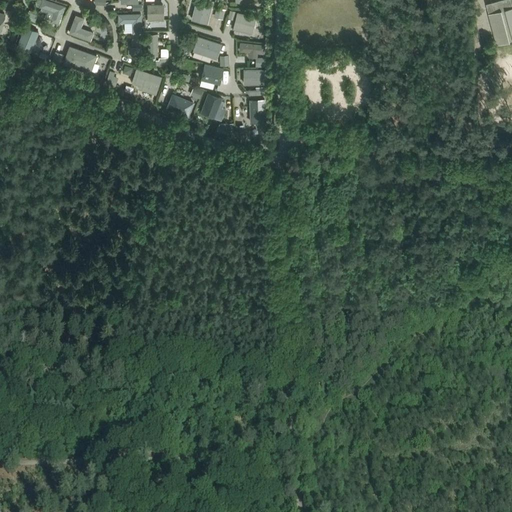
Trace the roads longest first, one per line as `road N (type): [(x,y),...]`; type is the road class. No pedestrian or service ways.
road 1 (track): [(511,143),(313,138),(267,163),(0,55)]
road 2 (track): [(167,124),(99,369),(287,398)]
road 3 (track): [(294,511),(281,153)]
road 4 (track): [(289,458),(0,463)]
road 5 (track): [(281,153),(276,0)]
road 6 (track): [(169,0),(172,26),(227,41),(233,92)]
